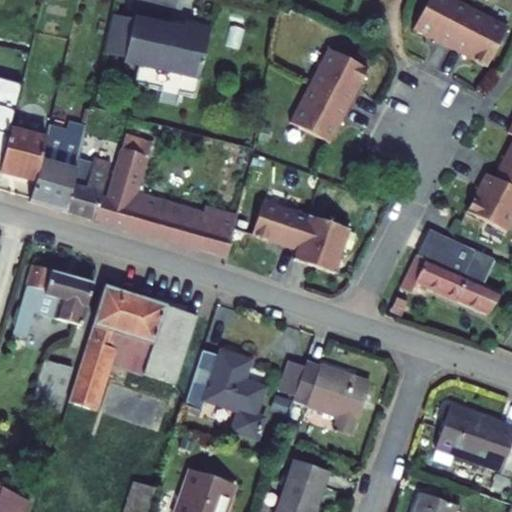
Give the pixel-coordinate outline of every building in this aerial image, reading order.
[(437,55),(458,16),(429,0),(419,0),(400,35),(437,55)] [(495,36),(458,16),(437,55),(473,76),(495,36)] [(120,26),(111,69),(187,85),(197,42),(120,26)] [(314,53),(294,89),(334,111),(354,75),(314,53)] [(0,116),(8,88),(0,85),(0,116)] [(334,111),(294,89),(274,126),(313,147),(334,111)] [(511,108),(492,146),(500,149),(511,155),(511,108)] [(114,126),(107,152),(133,161),(140,133),(114,126)] [(36,135),(34,144),(23,184),(18,205),(55,216),(63,179),(67,162),(72,140),(73,135),(55,131),(52,139),(36,135)] [(0,135),(0,178),(23,184),(34,144),(0,135)] [(81,143),(72,140),(67,162),(75,165),(81,143)] [(511,155),(500,149),(479,191),(511,207),(511,155)] [(107,152),(94,200),(87,226),(212,264),(223,222),(176,209),(175,213),(124,198),(133,161),(107,152)] [(76,182),(63,179),(55,216),(87,226),(94,200),(92,199),(101,166),(82,160),(76,182)] [(511,207),(479,191),(471,187),(452,224),(493,245),(511,207)] [(281,258),(292,223),(247,208),(235,243),(281,258)] [(334,236),(292,223),(281,258),(278,267),(319,280),(334,236)] [(416,240),(405,263),(444,281),(456,257),(416,240)] [(387,297),(398,302),(403,293),(475,325),(489,300),(444,281),(405,263),(387,297)] [(23,265),(9,314),(67,331),(79,288),(41,276),(43,271),(23,265)] [(190,321),(92,291),(54,413),(84,423),(100,372),(104,358),(121,363),(117,377),(168,393),(190,321)] [(121,363),(104,358),(100,372),(117,377),(121,363)] [(241,372),(197,359),(180,415),(196,420),(193,432),(252,450),(258,429),(248,426),(255,401),(234,395),(241,372)] [(28,361),(12,411),(41,420),(55,370),(28,361)] [(287,404),(296,376),(282,371),(272,399),(287,404)] [(287,404),(285,409),(299,414),(298,416),(328,427),(324,439),(342,445),(361,392),(313,375),(312,378),(297,373),(296,376),(287,404)] [(430,454),(495,477),(510,438),(444,413),(430,454)] [(311,511),(321,482),(288,470),(274,511),(311,511)] [(186,478),(174,511),(220,511),(227,492),(186,478)] [(121,511),(146,511),(153,489),(129,483),(121,511)] [(14,511),(15,510),(0,499),(0,511),(14,511)] [(450,511),(415,500),(410,511),(450,511)]
